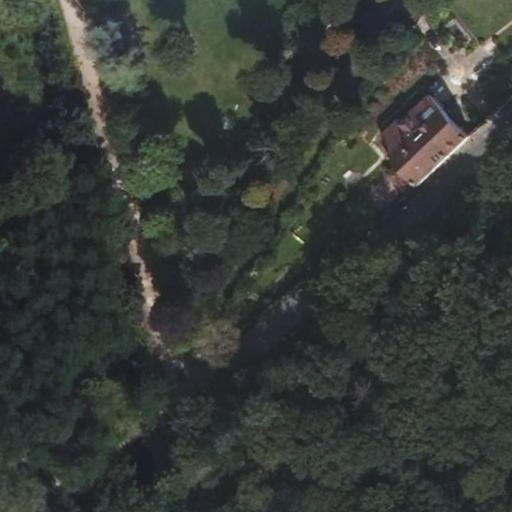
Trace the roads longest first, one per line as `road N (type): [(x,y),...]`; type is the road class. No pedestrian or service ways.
road 1 (residential): [(173,418),(192,349),(407,0)]
road 2 (residential): [(173,418),(511,108)]
road 3 (track): [(173,418),(58,0)]
